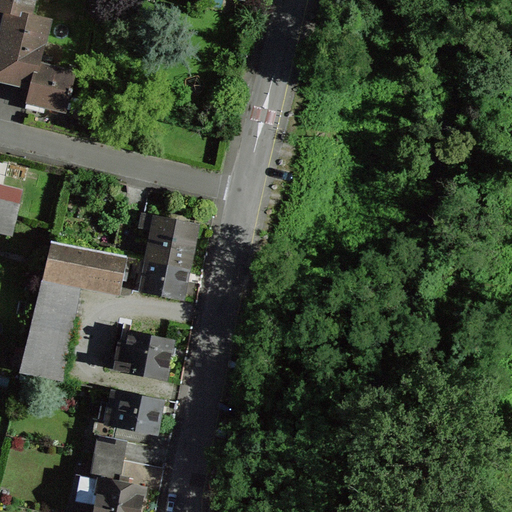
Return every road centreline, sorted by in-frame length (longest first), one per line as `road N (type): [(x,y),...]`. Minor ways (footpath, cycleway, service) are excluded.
road 1 (residential): [(249,192),(189,511)]
road 2 (residential): [(249,192),(0,133)]
road 3 (residential): [(296,0),(249,192)]
